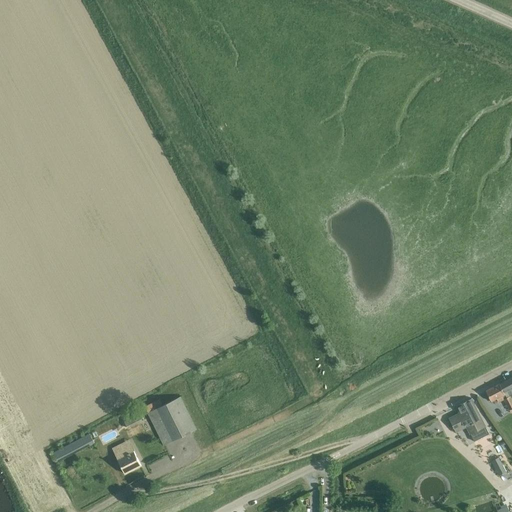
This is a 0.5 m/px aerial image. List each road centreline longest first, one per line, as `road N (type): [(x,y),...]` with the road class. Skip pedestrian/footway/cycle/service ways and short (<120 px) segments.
road 1 (track): [(124,492),(208,482),(360,443)]
road 2 (unclassified): [(223,511),(405,419)]
